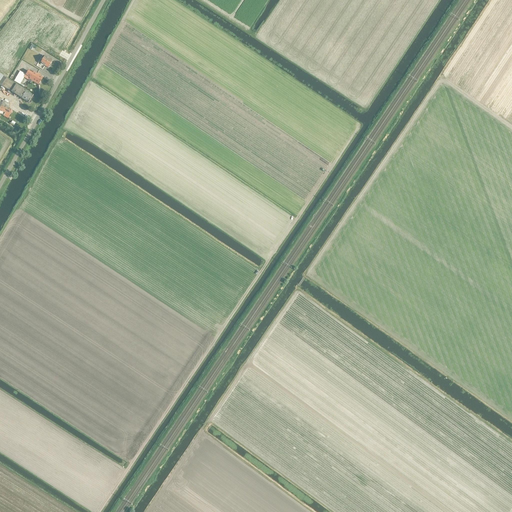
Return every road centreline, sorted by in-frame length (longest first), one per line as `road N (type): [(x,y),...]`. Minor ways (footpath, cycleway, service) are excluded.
road 1 (track): [(356,129),(98,511)]
road 2 (track): [(245,365),(441,77),(511,125)]
road 3 (track): [(148,511),(245,365),(449,511)]
road 4 (unclassified): [(0,184),(104,0)]
